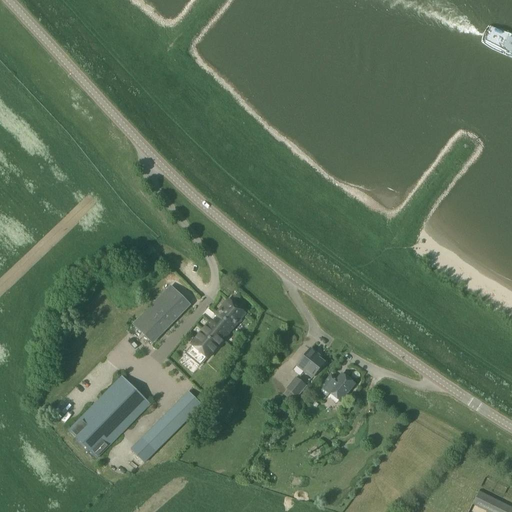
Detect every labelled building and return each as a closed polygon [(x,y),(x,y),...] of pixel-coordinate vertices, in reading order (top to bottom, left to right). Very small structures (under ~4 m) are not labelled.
[(152,343),(190,305),(171,286),(133,325),(152,343)] [(184,354),(200,367),(244,314),(228,300),(192,345),(184,354)] [(312,378),(325,363),(315,355),(317,354),(310,349),(297,366),(312,378)] [(341,402),(355,384),(342,374),(334,385),(328,380),(320,390),(327,396),(330,393),(341,402)] [(69,430),(97,459),(150,406),(121,377),(69,430)] [(297,397),(306,386),(295,378),(287,389),(297,397)] [(156,451),(202,406),(188,393),(143,438),(156,451)] [(488,511),(511,511),(511,507),(479,491),(473,505),(488,511)]
